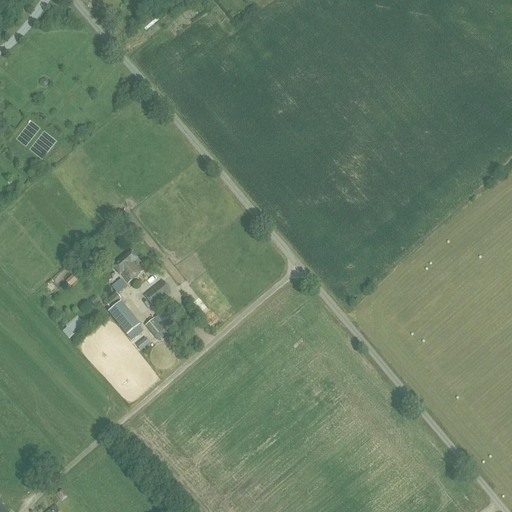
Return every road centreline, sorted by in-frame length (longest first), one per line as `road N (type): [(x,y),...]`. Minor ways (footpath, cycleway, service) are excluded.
road 1 (unclassified): [(23,511),(300,265)]
road 2 (unclassified): [(300,265),(72,0)]
road 3 (unclassified): [(507,511),(300,265)]
